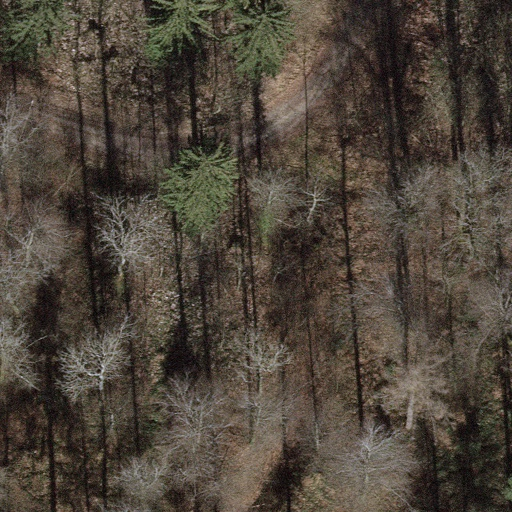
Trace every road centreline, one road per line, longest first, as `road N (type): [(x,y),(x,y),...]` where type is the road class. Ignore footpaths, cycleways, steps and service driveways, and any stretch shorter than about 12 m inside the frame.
road 1 (track): [(0,107),(166,160),(257,141),(353,51),(367,0)]
road 2 (track): [(219,0),(257,141),(511,194)]
